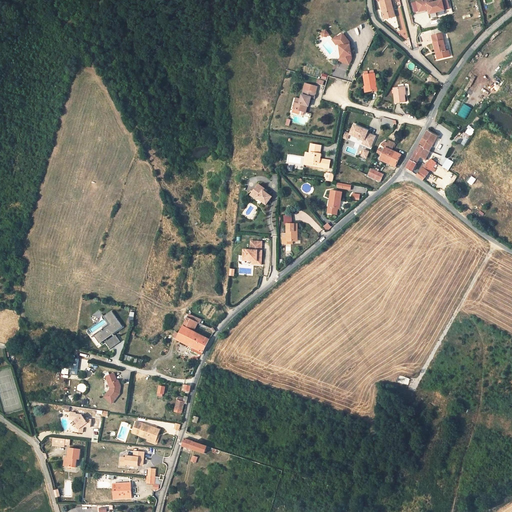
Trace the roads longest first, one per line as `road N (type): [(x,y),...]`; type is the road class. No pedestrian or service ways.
road 1 (unclassified): [(159,511),(217,329),(398,173)]
road 2 (track): [(494,243),(461,305),(483,340),(483,377),(450,511)]
road 3 (unclassified): [(511,253),(398,173)]
